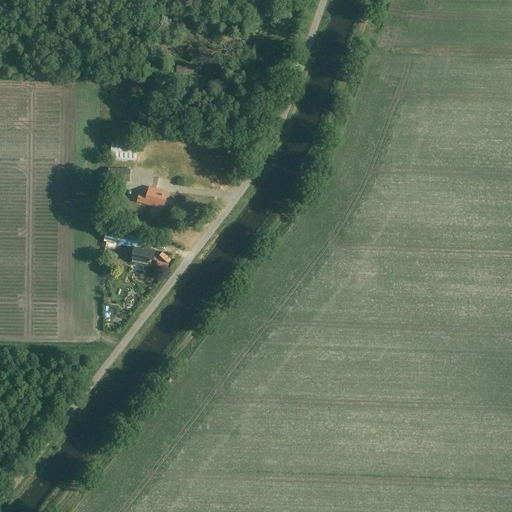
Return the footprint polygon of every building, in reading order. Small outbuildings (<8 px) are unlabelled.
[(212,51),(198,47),(198,49),(191,48),(189,57),(195,59),(195,62),(204,64),(217,67),(221,51),(212,49),(212,51)] [(137,142),(111,141),(111,161),(136,162),(137,142)] [(114,165),(109,165),(109,182),(130,183),(130,170),(114,169),(114,165)] [(168,193),(150,188),(145,204),(164,209),(168,193)] [(140,239),(127,236),(125,244),(135,247),(131,262),(149,266),(153,251),(139,247),(140,239)]
